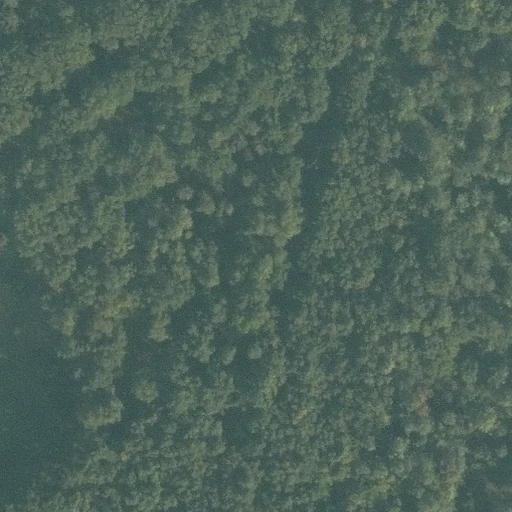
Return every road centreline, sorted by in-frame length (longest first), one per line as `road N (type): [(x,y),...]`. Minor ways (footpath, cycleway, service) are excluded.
road 1 (track): [(345,0),(269,292),(257,309)]
road 2 (track): [(257,309),(0,488)]
road 3 (track): [(257,309),(240,511)]
